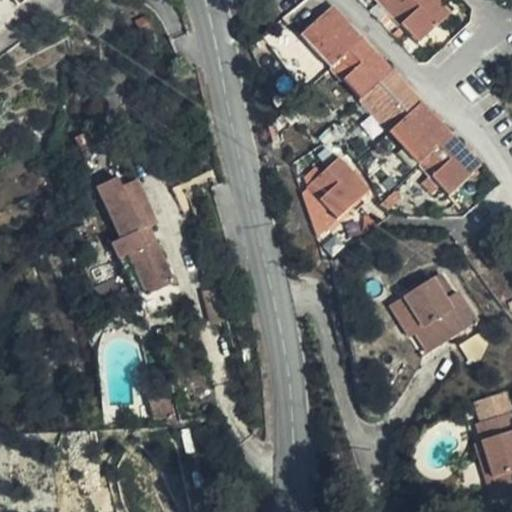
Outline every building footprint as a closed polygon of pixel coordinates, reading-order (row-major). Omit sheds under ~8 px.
[(7,0),(0,4),(0,30),(11,24),(17,14),(8,0),(7,0)] [(378,0),(418,43),(449,14),(436,0),(378,0)] [(431,175),(440,185),(449,196),(480,165),(332,8),(301,37),(431,175)] [(307,188),(309,189),(337,219),(367,190),(338,159),(321,175),(309,187),(307,188)] [(304,179),(309,187),(321,175),(316,169),(304,179)] [(146,296),(175,282),(157,244),(150,247),(142,231),(150,227),(157,223),(138,180),(130,183),(126,175),(96,188),(119,241),(111,245),(119,261),(128,257),(146,296)] [(431,194),(440,185),(431,175),(422,184),(431,194)] [(309,189),(304,194),(306,201),(319,236),(337,219),(309,189)] [(400,198),(393,191),(379,204),(388,210),(400,198)] [(372,227),(365,217),(362,236),(372,227)] [(150,247),(157,244),(150,227),(142,231),(150,247)] [(128,257),(119,261),(136,300),(146,296),(128,257)] [(440,274),(433,279),(447,300),(454,296),(440,274)] [(447,300),(433,279),(404,298),(423,328),(416,334),(430,353),(459,335),(477,323),(458,293),(454,296),(447,300)] [(423,328),(404,298),(390,306),(411,337),(416,334),(423,328)] [(459,335),(430,353),(428,362),(468,336),(459,335)] [(157,399),(156,425),(172,425),(173,400),(157,399)] [(511,414),(476,426),(481,444),(493,480),(500,478),(507,501),(511,499),(511,414)] [(493,480),(481,444),(475,446),(493,505),(507,501),(500,478),(493,480)]
